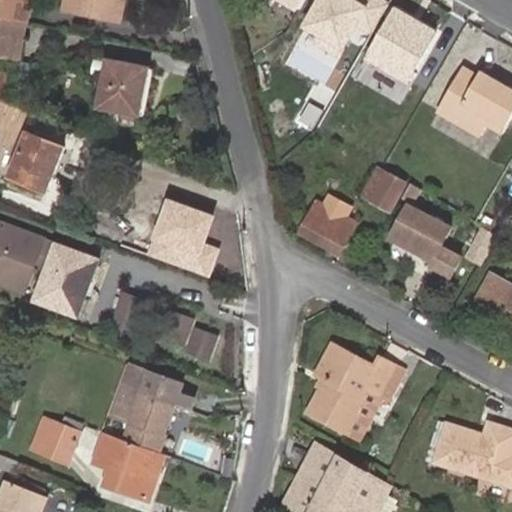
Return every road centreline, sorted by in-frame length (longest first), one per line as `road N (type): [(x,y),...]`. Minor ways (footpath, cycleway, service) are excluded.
road 1 (residential): [(211,0),(276,269)]
road 2 (residential): [(276,269),(328,283),(511,382)]
road 3 (residential): [(276,269),(279,342),(250,511)]
